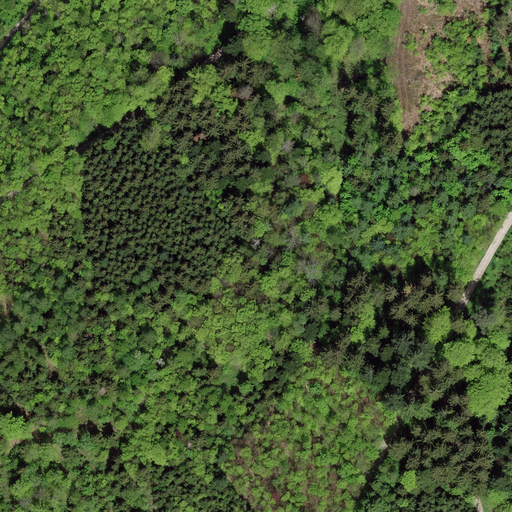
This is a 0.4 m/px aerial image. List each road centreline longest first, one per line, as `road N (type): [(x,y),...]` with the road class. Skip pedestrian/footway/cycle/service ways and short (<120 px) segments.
road 1 (track): [(294,0),(176,100),(0,208)]
road 2 (track): [(348,511),(511,212)]
road 3 (track): [(431,359),(479,511)]
